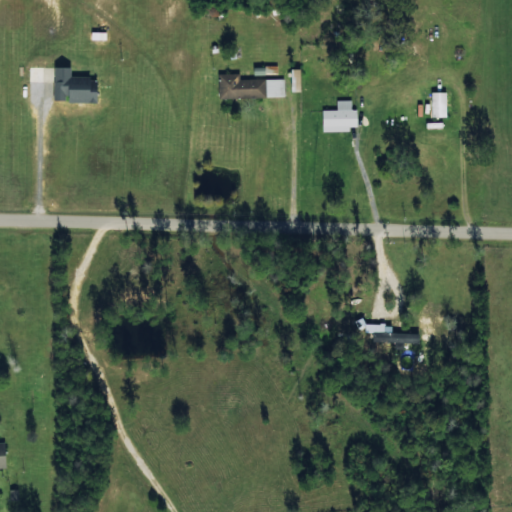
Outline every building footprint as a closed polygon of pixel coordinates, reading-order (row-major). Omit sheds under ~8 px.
[(53,99),(66,99),(66,101),(96,102),(97,76),(71,76),(71,66),(54,66),(53,99)] [(300,90),(299,68),(290,68),(291,91),(300,90)] [(283,77),(239,79),(239,73),(218,73),(219,98),(284,96),(283,77)] [(445,91),(430,91),(431,116),(446,116),(445,91)] [(357,129),(356,109),(351,109),(350,99),(336,100),(336,109),(322,110),(322,130),(357,129)] [(364,332),(373,332),(372,341),(418,342),(419,333),(391,332),(391,325),(364,324),(364,332)]
